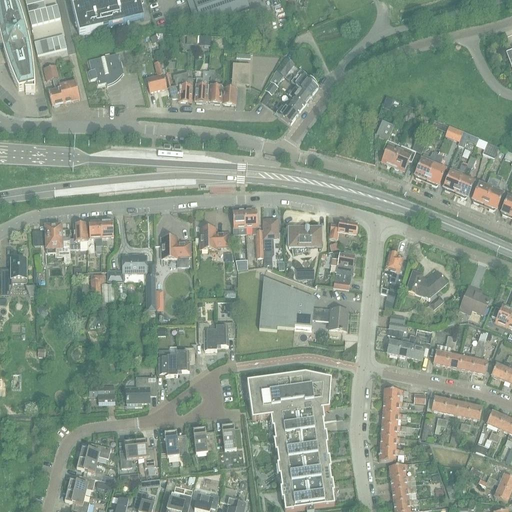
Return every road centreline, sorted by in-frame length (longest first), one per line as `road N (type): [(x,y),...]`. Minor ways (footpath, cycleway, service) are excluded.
road 1 (primary): [(0,197),(204,177),(393,203)]
road 2 (residential): [(0,230),(44,213),(253,198),(380,220)]
road 3 (primary): [(393,203),(273,170),(89,158)]
road 4 (residential): [(283,152),(185,132),(0,121)]
road 5 (residential): [(283,152),(332,84),(420,41),(511,20)]
road 6 (residential): [(283,152),(511,234)]
road 7 (residential): [(47,511),(68,437),(83,427),(154,418)]
road 8 (residential): [(511,405),(363,369)]
road 9 (residential): [(363,369),(380,220)]
road 10 (residential): [(368,511),(357,433),(363,369)]
road 11 (residential): [(380,220),(511,269)]
road 12 (primary): [(511,251),(393,203)]
